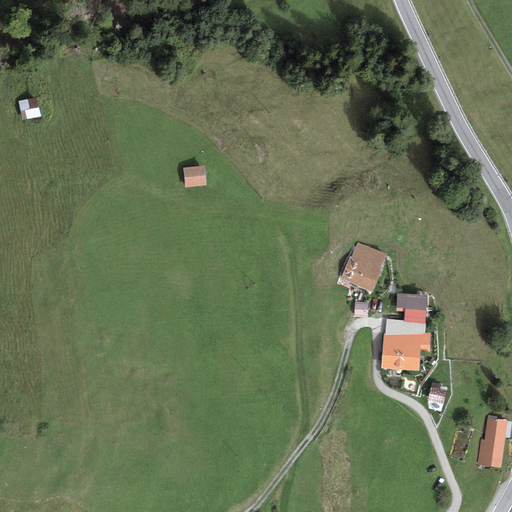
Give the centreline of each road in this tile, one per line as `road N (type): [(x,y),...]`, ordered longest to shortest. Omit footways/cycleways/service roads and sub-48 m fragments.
road 1 (unclassified): [(355,334),(367,322),(381,331),(378,376),(423,412),(460,498),(453,511)]
road 2 (tertiary): [(402,0),(511,215)]
road 3 (track): [(251,511),(330,416),(355,334)]
